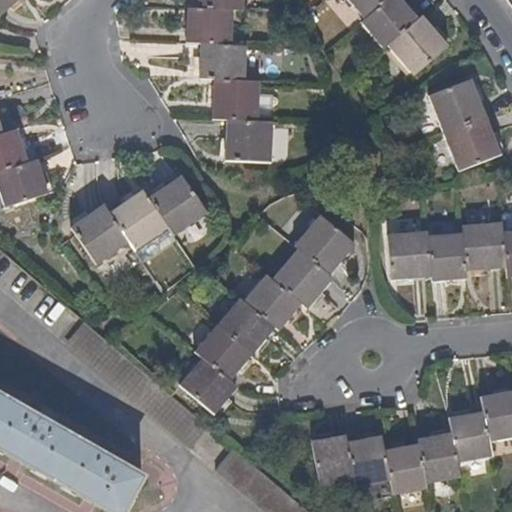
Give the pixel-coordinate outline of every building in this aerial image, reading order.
[(0,0),(0,13),(3,17),(24,0),(0,0)] [(201,0),(201,12),(236,12),(246,13),(246,0),(201,0)] [(344,0),(364,23),(389,0),(344,0)] [(360,26),(382,54),(387,50),(418,23),(400,0),(389,0),(364,23),(360,26)] [(190,12),(190,48),(201,48),(236,47),(236,12),(201,12),(190,12)] [(387,50),(414,81),(449,51),(422,19),(418,23),(387,50)] [(201,48),(200,82),(216,82),(246,82),(246,48),(236,47),(201,48)] [(430,97),(444,135),(489,118),(475,80),(430,97)] [(216,82),(216,122),(229,122),(260,121),(259,82),(246,82),(216,82)] [(444,135),(458,174),(503,157),(489,118),(444,135)] [(227,147),(236,163),(275,163),(275,122),(260,121),(229,122),(227,147)] [(0,174),(29,166),(19,133),(6,137),(0,139),(0,174)] [(49,195),(40,162),(29,166),(0,174),(0,191),(5,208),(49,195)] [(207,218),(182,179),(149,202),(168,231),(175,240),(207,218)] [(168,231),(149,202),(143,192),(110,215),(131,248),(134,252),(168,231)] [(131,248),(110,215),(106,210),(72,233),(96,270),(131,248)] [(322,222),(295,253),(298,255),(328,281),(354,252),(355,250),(322,222)] [(462,232),(466,272),(508,267),(504,234),(503,222),(462,227),(462,232)] [(427,231),(388,235),(392,281),(432,277),(428,235),(427,231)] [(462,232),(428,235),(432,277),(432,282),(467,279),(466,272),(462,232)] [(328,281),(298,255),(273,283),(302,307),(309,313),(333,285),(328,281)] [(273,283),(266,276),(243,303),(274,330),(279,334),(302,307),(273,283)] [(274,330),(243,303),(239,300),(216,326),(252,356),(274,330)] [(252,356),(216,326),(195,351),(205,360),(230,382),(252,356)] [(238,390),(230,382),(205,360),(182,387),(215,416),(238,390)] [(511,391),(484,395),(486,409),(491,441),(511,437),(511,391)] [(112,462),(23,410),(0,397),(0,448),(37,470),(109,511),(124,511),(128,506),(143,479),(112,462)] [(491,441),(486,409),(446,415),(449,434),(453,460),(493,454),(491,441)] [(453,460),(449,434),(414,439),(415,444),(421,484),(457,479),(453,460)] [(350,481),(343,439),(342,435),(308,440),(315,486),(350,481)] [(381,448),(379,438),(343,439),(350,481),(351,489),(386,486),(381,448)] [(421,484),(415,444),(381,448),(386,486),(387,495),(422,489),(421,484)]
